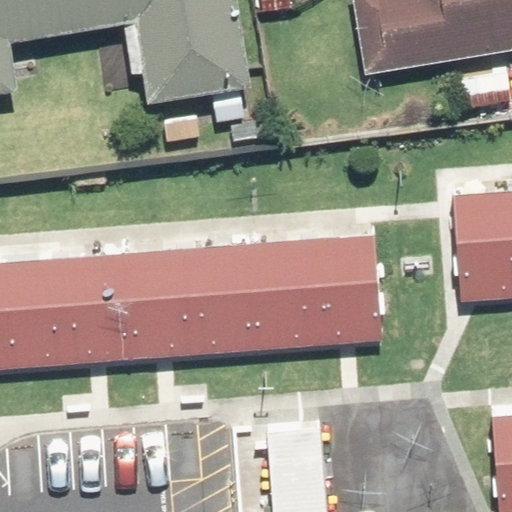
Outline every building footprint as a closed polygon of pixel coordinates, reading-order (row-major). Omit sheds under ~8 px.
[(0,0),(0,76),(34,72),(26,20),(132,5),(140,59),(154,57),(157,79),(261,63),(251,0),(0,0)] [(511,0),(365,0),(374,61),(511,39),(511,0)] [(511,164),(462,168),(470,283),(511,280),(511,164)] [(395,214),(0,241),(0,356),(403,328),(395,214)] [(511,393),(489,396),(496,505),(511,503),(511,393)] [(335,511),(331,411),(275,414),(280,511),(335,511)]
